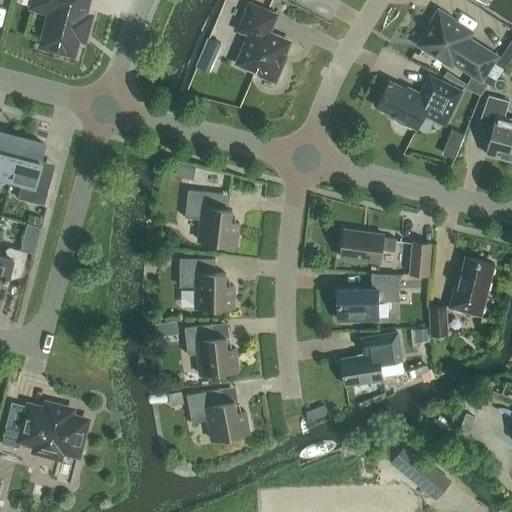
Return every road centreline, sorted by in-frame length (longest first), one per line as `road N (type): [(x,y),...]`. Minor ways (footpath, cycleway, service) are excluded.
road 1 (residential): [(0,335),(29,339),(43,330),(105,110)]
road 2 (residential): [(291,391),(286,269),(305,160)]
road 3 (residential): [(511,215),(305,160)]
road 4 (residential): [(305,160),(105,110)]
road 5 (residential): [(305,160),(324,102),(377,0)]
